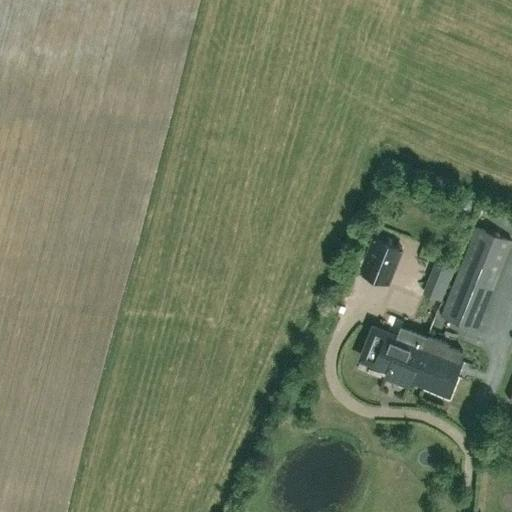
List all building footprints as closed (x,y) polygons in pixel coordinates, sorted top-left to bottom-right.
[(477,226),(441,313),(476,327),(511,240),(477,226)] [(391,270),(400,248),(375,238),(366,260),(391,270)] [(436,259),(423,292),(442,300),(454,266),(436,259)] [(355,288),(359,278),(352,276),(349,285),(355,288)] [(409,379),(426,336),(401,326),(398,334),(388,330),(375,364),(388,369),(386,375),(407,384),(409,378),(409,379)] [(426,336),(409,379),(447,393),(460,360),(459,359),(462,351),(447,345),(448,342),(430,335),(429,337),(426,336)]
